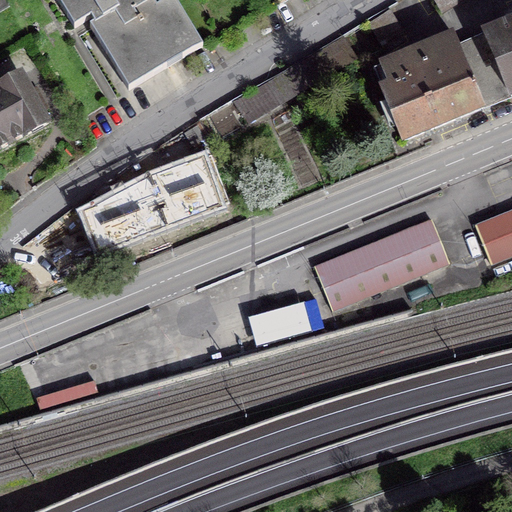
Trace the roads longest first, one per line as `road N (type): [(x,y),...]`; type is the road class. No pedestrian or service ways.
road 1 (primary): [(0,348),(511,138)]
road 2 (residential): [(372,0),(85,184),(0,249)]
road 3 (motorway): [(511,372),(256,446),(95,511)]
road 4 (motorway): [(185,511),(379,441),(511,403)]
road 5 (residential): [(359,511),(511,462)]
